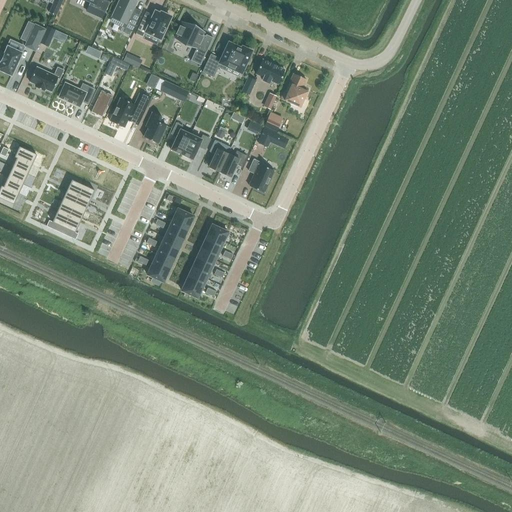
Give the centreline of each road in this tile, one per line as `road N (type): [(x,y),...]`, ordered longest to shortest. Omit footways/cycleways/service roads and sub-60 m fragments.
road 1 (residential): [(349,63),(278,213),(260,217)]
road 2 (residential): [(164,173),(0,98)]
road 3 (residential): [(349,63),(212,0)]
